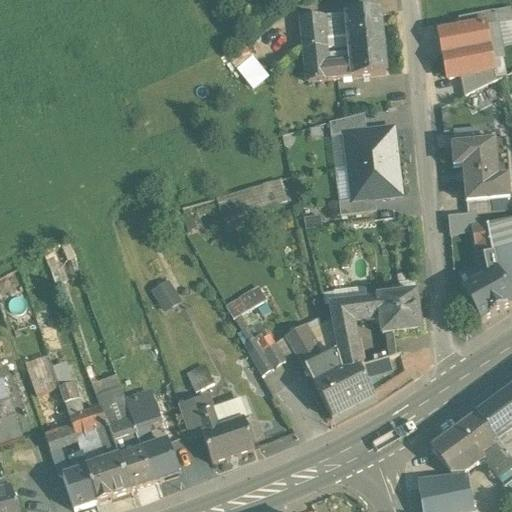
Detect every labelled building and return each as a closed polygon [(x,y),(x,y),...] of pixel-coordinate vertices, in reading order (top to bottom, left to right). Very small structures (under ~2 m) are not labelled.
[(511,19),(510,10),(459,21),(461,33),(484,28),(495,26),(511,22),(511,19)] [(379,13),(345,17),(349,48),(382,45),(379,13)] [(321,19),(302,21),(305,53),(325,51),(321,19)] [(461,33),(439,37),(444,59),(488,50),(499,48),(495,26),(484,28),(461,33)] [(382,45),(349,48),(352,80),(385,77),(382,45)] [(488,50),(444,59),(448,81),(460,79),(493,72),(488,50)] [(325,51),(305,53),(308,84),(328,82),(325,51)] [(495,84),(493,72),(460,79),(464,99),(495,84)] [(331,139),(367,135),(365,118),(330,125),(331,139)] [(398,165),(394,132),(367,135),(347,137),(350,170),(398,165)] [(493,144),(452,148),(454,169),(463,168),(466,204),(492,202),(508,200),(507,180),(497,181),(493,144)] [(401,198),(398,165),(350,170),(354,204),(374,201),(401,198)] [(217,200),(225,224),(287,204),(280,180),(217,200)] [(376,215),(374,201),(354,204),(339,205),(340,219),(376,215)] [(492,202),(466,204),(468,216),(493,214),(492,202)] [(471,217),(448,219),(451,253),(477,248),(474,231),(471,217)] [(487,228),(474,231),(477,248),(480,261),(493,258),(489,235),(487,228)] [(511,228),(489,235),(493,258),(496,273),(511,301),(511,228)] [(511,301),(496,273),(463,291),(480,323),(511,305),(511,301)] [(157,292),(166,311),(182,304),(172,285),(157,292)] [(228,309),(237,322),(268,302),(260,289),(228,309)] [(416,295),(378,300),(380,320),(383,337),(421,333),(416,295)] [(378,300),(328,307),(332,327),(353,324),(380,320),(378,300)] [(328,307),(319,309),(322,326),(308,333),(315,344),(312,346),(321,363),(338,358),(336,348),(332,327),(328,307)] [(353,324),(332,327),(336,348),(355,342),(353,324)] [(308,333),(307,329),(289,339),(298,356),(314,386),(340,371),(343,370),(338,358),(321,363),(312,346),(315,344),(308,333)] [(270,337),(258,344),(263,352),(275,345),(270,337)] [(275,345),(286,363),(298,356),(289,339),(275,345)] [(262,377),(274,370),(263,352),(258,344),(256,341),(244,348),(262,377)] [(355,342),(336,348),(338,358),(343,370),(345,374),(365,368),(360,341),(356,342),(355,342)] [(286,363),(275,345),(263,352),(274,370),(286,363)] [(42,397),(59,391),(47,360),(32,364),(42,397)] [(198,395),(217,387),(209,368),(190,376),(198,395)] [(340,371),(314,386),(332,421),(374,398),(360,372),(345,380),(340,371)] [(120,389),(126,404),(139,400),(131,375),(117,380),(120,389)] [(117,380),(107,384),(110,393),(120,389),(117,380)] [(69,420),(84,415),(73,386),(59,391),(69,420)] [(110,393),(96,398),(100,409),(106,425),(107,425),(114,443),(124,440),(137,435),(136,432),(137,432),(136,430),(131,419),(126,404),(120,389),(110,393)] [(157,394),(165,413),(174,410),(167,390),(157,394)] [(511,390),(477,417),(478,418),(511,461),(511,390)] [(139,400),(126,404),(131,419),(156,410),(151,396),(139,400)] [(244,401),(213,412),(219,430),(244,421),(251,419),(244,401)] [(194,402),(178,408),(190,442),(202,437),(201,435),(204,435),(197,415),(199,414),(194,402)] [(72,428),(75,436),(93,430),(106,425),(100,409),(84,415),(69,420),(72,428)] [(156,410),(131,419),(136,430),(147,426),(160,422),(156,410)] [(244,421),(219,430),(213,412),(212,410),(199,414),(197,415),(204,435),(201,435),(202,437),(212,467),(255,452),(244,421)] [(511,461),(478,418),(430,452),(452,479),(468,477),(487,462),(505,488),(511,483),(511,461)] [(0,425),(0,448),(24,440),(17,419),(0,425)] [(114,443),(107,425),(106,425),(93,430),(102,455),(109,463),(120,460),(114,443)] [(147,426),(136,430),(137,432),(136,432),(137,435),(143,453),(154,449),(147,426)] [(72,428),(45,438),(50,453),(77,444),(75,436),(72,428)] [(137,435),(124,440),(127,448),(133,456),(143,453),(137,435)] [(154,449),(143,453),(154,486),(179,477),(168,444),(154,449)] [(120,460),(120,461),(131,494),(154,486),(143,453),(133,456),(120,460)] [(81,455),(68,460),(74,475),(86,471),(81,455)] [(109,463),(86,471),(98,505),(131,494),(120,461),(120,460),(109,463)] [(74,475),(63,480),(74,511),(77,511),(98,505),(86,471),(74,475)] [(452,479),(417,484),(421,511),(475,511),(471,502),(468,477),(452,479)] [(0,496),(0,511),(17,511),(11,494),(0,496)]
